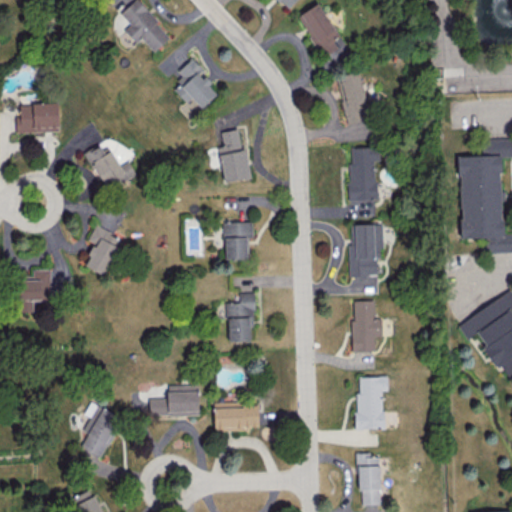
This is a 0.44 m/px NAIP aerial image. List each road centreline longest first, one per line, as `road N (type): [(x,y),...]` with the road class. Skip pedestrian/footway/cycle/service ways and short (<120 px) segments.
road 1 (residential): [(309,511),(293,130),(280,86),(203,0)]
road 2 (residential): [(309,480),(168,484)]
